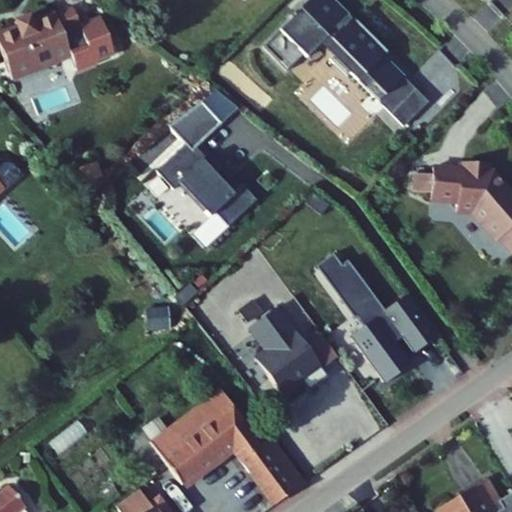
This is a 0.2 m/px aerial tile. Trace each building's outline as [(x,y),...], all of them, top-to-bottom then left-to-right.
[(264,0),(256,8),(281,33),(313,1),(328,16),(324,20),(341,37),(345,33),(374,62),(398,37),(369,8),(372,5),(366,0),(264,0)] [(63,35),(54,14),(31,23),(29,18),(15,24),(17,29),(0,35),(0,59),(9,83),(59,64),(58,62),(71,57),(63,35)] [(101,22),(63,35),(71,57),(77,68),(111,55),(101,22)] [(425,63),(398,37),(374,62),(401,88),(425,63)] [(240,111),(219,91),(203,104),(225,122),(240,111)] [(225,122),(203,104),(169,128),(192,152),(225,122)] [(192,152),(183,143),(153,172),(171,190),(176,185),(208,218),(212,213),(226,227),(254,200),(239,184),(229,193),(192,152)] [(508,189),(494,173),(490,173),(491,166),(464,164),(463,172),(433,169),(433,177),(415,176),(414,193),(432,195),(431,202),(458,204),(458,214),(473,215),(498,243),(501,240),(511,252),(511,197),(506,191),(508,189)] [(204,248),(220,233),(182,193),(166,208),(204,248)] [(402,337),(386,315),(348,263),(342,268),(334,258),(319,269),(327,279),(364,330),(378,321),(394,343),(402,337)] [(436,339),(423,321),(407,299),(386,315),(402,337),(415,355),(436,339)] [(239,313),(248,324),(262,314),(253,303),(239,313)] [(320,336),(306,346),(294,330),(279,309),(249,331),(264,352),(255,359),(267,375),(285,399),(304,386),(309,392),(328,378),(323,371),(338,360),(320,336)] [(364,330),(353,339),(387,385),(412,367),(394,343),(378,321),(364,330)] [(222,393),(150,444),(183,489),(237,451),(278,506),(305,485),(270,437),(261,444),(222,393)] [(511,511),(511,486),(496,496),(486,479),(434,510),(435,511),(511,511)] [(0,496),(0,511),(33,511),(45,503),(30,483),(5,503),(0,496)] [(137,492),(116,508),(118,511),(162,511),(157,505),(151,510),(137,492)]
